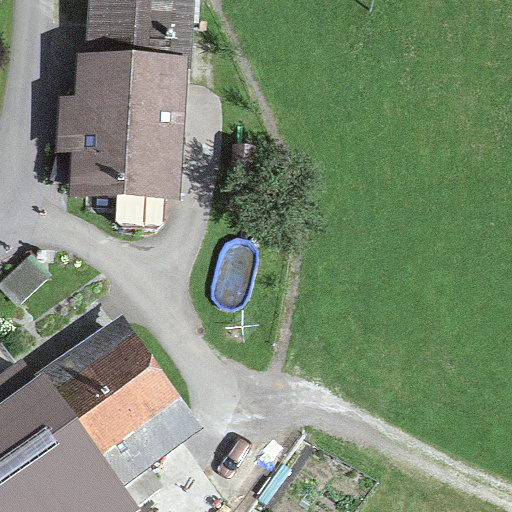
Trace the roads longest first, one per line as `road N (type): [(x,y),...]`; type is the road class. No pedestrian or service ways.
road 1 (track): [(511,506),(266,406),(208,365),(118,261),(5,190)]
road 2 (track): [(34,0),(0,202)]
